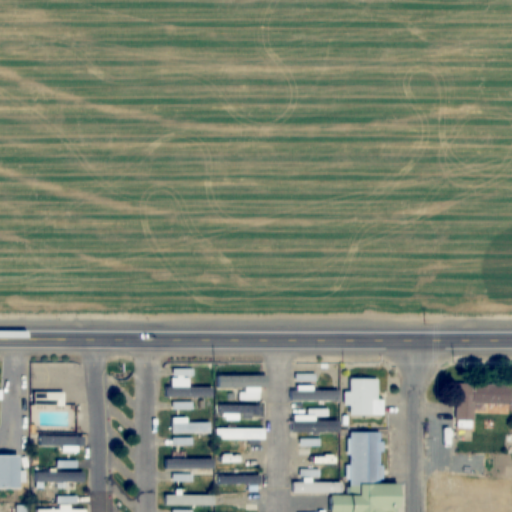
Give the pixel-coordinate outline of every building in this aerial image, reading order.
[(216,376),(216,387),(265,387),(265,376),(216,376)] [(164,398),(212,398),(212,387),(188,387),(188,377),(170,377),(170,387),(164,387),(164,398)] [(382,416),(382,399),(377,399),(377,379),(346,379),(346,416),(382,416)] [(472,404),(509,405),(509,385),(455,385),(455,427),(471,427),(472,404)] [(289,390),(289,402),(337,402),(337,390),(289,390)] [(62,392),(32,392),(32,406),(62,406),(62,392)] [(216,405),(216,419),(263,419),(263,405),(216,405)] [(186,422),(186,417),(171,417),(171,434),(210,434),(210,422),(186,422)] [(336,432),(336,424),(296,424),(296,432),(336,432)] [(263,428),(215,428),(215,440),(263,440),(263,428)] [(109,437),(126,455),(130,451),(114,433),(109,437)] [(381,433),(346,433),(347,496),(327,496),(327,511),(393,511),(393,484),(381,484),(381,433)] [(83,449),(83,436),(38,436),(38,448),(83,449)] [(309,455),(309,449),(300,449),(300,456),(290,456),(290,466),(335,466),(335,455),(309,455)] [(15,456),(0,455),(0,488),(15,489),(15,456)] [(163,459),(163,470),(213,470),(213,459),(163,459)] [(82,484),(82,471),(34,471),(34,484),(82,484)] [(259,485),(259,475),(217,475),(217,485),(259,485)] [(340,483),(291,483),(291,493),(340,493),(340,483)] [(163,506),(213,506),(213,495),(163,495),(163,506)]
